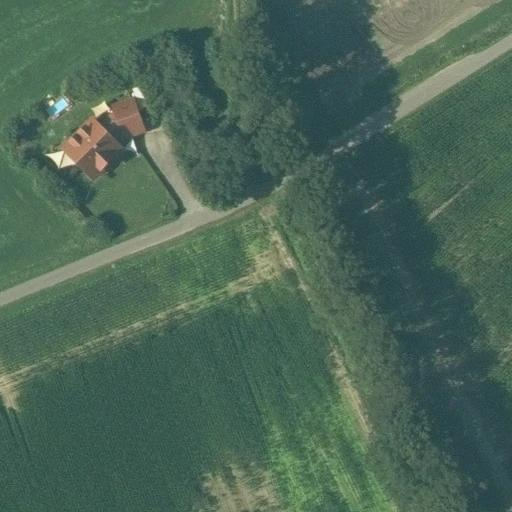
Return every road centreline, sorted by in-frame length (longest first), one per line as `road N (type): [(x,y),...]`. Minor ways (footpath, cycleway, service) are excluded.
road 1 (unclassified): [(0,303),(321,164),(511,41)]
road 2 (track): [(200,220),(200,185),(242,35),(236,0)]
